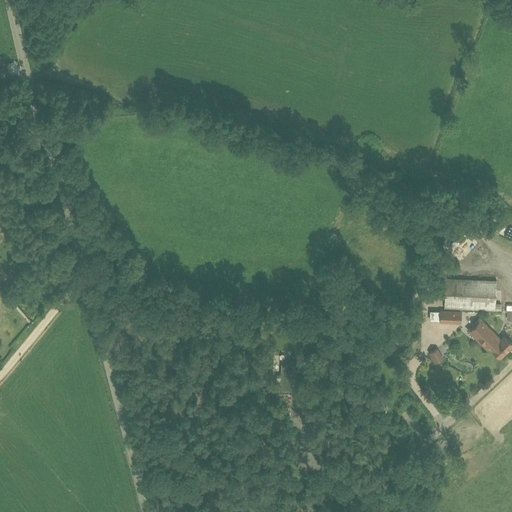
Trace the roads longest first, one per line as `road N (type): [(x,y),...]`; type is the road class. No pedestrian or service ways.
road 1 (unclassified): [(10,0),(149,511)]
road 2 (track): [(85,273),(0,378)]
